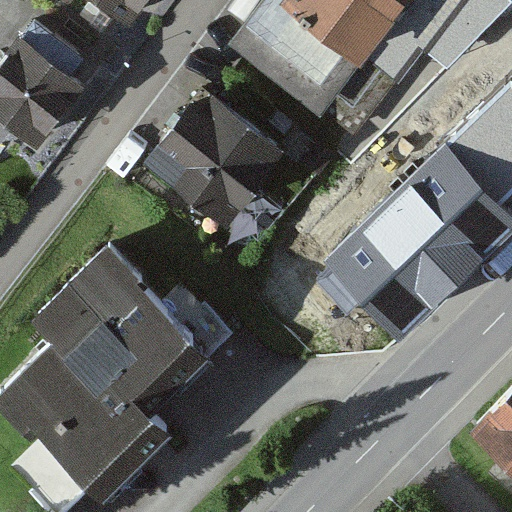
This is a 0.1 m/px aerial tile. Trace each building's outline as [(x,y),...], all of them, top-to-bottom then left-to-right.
[(141,0),(91,0),(123,24),(141,0)] [(407,0),(285,0),(284,2),(361,61),(407,0)] [(84,89),(21,42),(0,70),(0,126),(35,153),(84,89)] [(275,146),(200,97),(149,174),(224,223),(275,146)] [(511,104),(497,118),(511,135),(511,104)] [(499,196),(448,140),(317,259),(365,311),(377,299),(391,314),(472,240),(463,230),(499,196)] [(211,355),(108,249),(27,327),(49,350),(0,397),(98,498),(166,432),(148,415),(211,355)] [(511,396),(476,434),(511,468),(511,396)]
